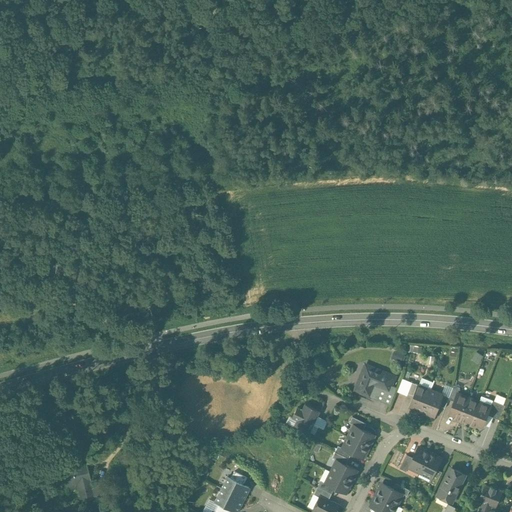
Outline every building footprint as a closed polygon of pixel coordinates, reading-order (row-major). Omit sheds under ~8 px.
[(395,377),(365,365),(355,391),(369,397),(375,399),(379,389),(394,395),(397,389),(391,386),(395,377)] [(417,385),(412,383),(407,394),(413,396),(417,385)] [(431,390),(417,385),(413,396),(409,407),(422,412),(431,390)] [(460,388),(454,385),(449,397),(448,399),(454,401),(457,394),(458,394),(460,388)] [(444,395),(431,390),(422,412),(435,417),(439,406),(444,395)] [(458,394),(457,394),(454,401),(449,413),(455,416),(454,418),(460,420),(468,398),(458,394)] [(449,397),(444,395),(439,406),(445,408),(448,399),(449,397)] [(492,401),(482,396),(479,402),(471,424),(476,426),(477,424),(483,426),(484,424),(487,415),(491,407),(490,407),(492,401)] [(468,398),(460,420),(465,422),(466,420),(471,422),(470,424),(471,424),(479,402),(471,399),(468,398)] [(499,403),(492,401),(490,407),(491,407),(487,415),(493,417),(493,418),(499,403)] [(505,406),(499,403),(493,418),(499,420),(505,406)] [(320,412),(305,404),(302,410),(297,407),(292,418),(297,420),(294,426),(309,433),(320,412)] [(493,417),(487,415),(484,424),(489,427),(493,417)] [(366,424),(352,417),(349,423),(354,425),(363,430),(366,424)] [(363,430),(354,425),(349,437),(368,447),(374,435),(363,430)] [(323,429),(318,427),(312,439),(317,442),(323,429)] [(368,447),(349,437),(343,448),(352,453),(362,458),(368,447)] [(343,448),(338,446),(335,452),(349,459),(352,453),(343,448)] [(430,453),(418,447),(413,458),(408,467),(409,467),(420,473),(430,453)] [(441,459),(430,453),(420,473),(431,478),(432,478),(436,469),(441,459)] [(406,455),(399,468),(406,472),(409,467),(408,467),(413,458),(406,455)] [(357,470),(337,460),(331,472),(351,482),(357,470)] [(86,465),(63,470),(65,481),(74,479),(75,484),(77,484),(80,494),(91,491),(89,481),(90,481),(86,465)] [(465,474),(451,468),(437,496),(451,503),(465,474)] [(442,472),(436,469),(432,478),(431,478),(429,483),(436,486),(442,472)] [(246,478),(234,472),(230,479),(243,485),(246,478)] [(351,482),(331,472),(326,483),(325,483),(334,488),(345,493),(351,482)] [(230,479),(227,477),(221,489),(243,499),(248,488),(243,485),(230,479)] [(326,483),(321,481),(318,487),(332,494),(334,488),(325,483),(326,483)] [(393,489),(382,483),(377,495),(396,505),(402,493),(393,489)] [(410,490),(396,484),(393,489),(402,493),(407,496),(410,490)] [(485,484),(482,492),(479,491),(476,499),(482,502),(481,504),(477,511),(489,511),(492,506),(496,507),(502,491),(496,489),(491,487),(485,484)] [(318,487),(314,494),(319,497),(328,501),(332,494),(318,487)] [(236,511),(243,499),(221,489),(214,502),(218,504),(230,510),(234,511),(236,511)] [(91,491),(80,494),(82,501),(93,498),(91,491)] [(392,511),(396,505),(377,495),(371,507),(381,511),(392,511)] [(328,501),(319,497),(313,510),(318,511),(335,511),(339,506),(328,501)]
